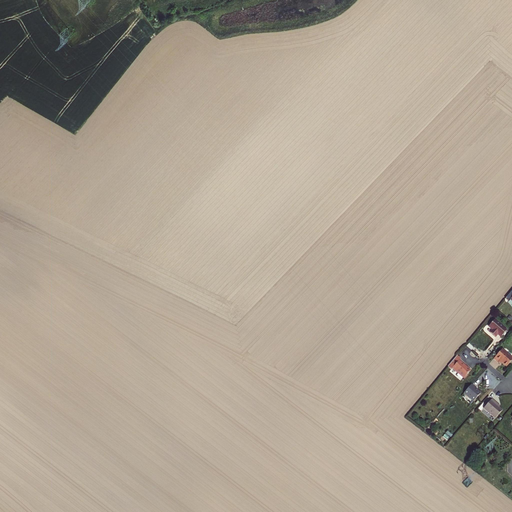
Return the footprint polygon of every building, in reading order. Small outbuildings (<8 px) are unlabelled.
[(490,333),(495,337),(497,334),(499,333),(502,336),(506,330),(494,320),(488,326),(493,330),(490,333)] [(502,363),(506,367),(511,360),(511,358),(502,349),(493,359),(499,363),(500,361),(502,363)] [(460,359),(457,356),(448,367),(451,370),(452,368),(464,378),(470,370),(467,368),(459,361),(460,359)] [(464,393),(473,402),(481,393),(477,390),(475,389),(476,388),(472,384),(464,393)] [(492,399),(484,408),(495,418),(503,410),(499,407),(497,405),(498,404),(492,399)]
